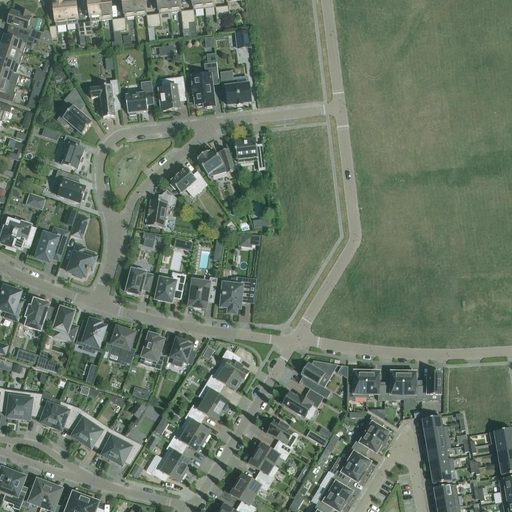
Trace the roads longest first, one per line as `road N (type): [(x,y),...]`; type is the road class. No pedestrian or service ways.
road 1 (residential): [(294,341),(354,237),(339,107)]
road 2 (residential): [(294,341),(421,354),(511,351)]
road 3 (residential): [(115,240),(99,183),(111,140),(216,122)]
road 4 (residential): [(97,304),(294,341)]
road 5 (residential): [(192,508),(294,341)]
road 6 (unknown): [(511,267),(479,90)]
road 7 (unknown): [(339,107),(511,86)]
road 8 (residential): [(115,240),(135,194),(216,122)]
road 9 (residential): [(120,490),(35,444),(0,439)]
road 10 (residential): [(421,511),(413,463),(402,456),(359,511)]
road 11 (residential): [(0,451),(120,490)]
road 12 (residential): [(216,122),(339,107)]
